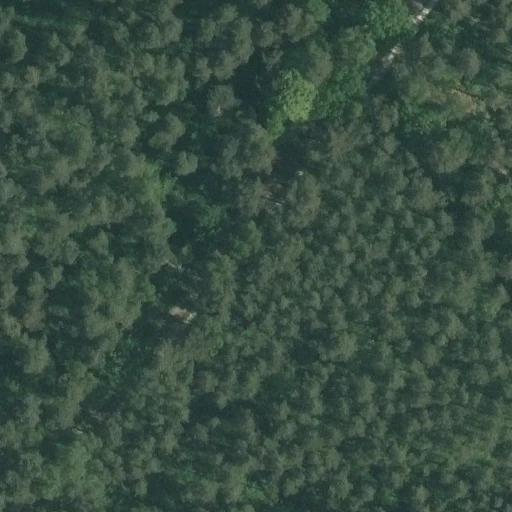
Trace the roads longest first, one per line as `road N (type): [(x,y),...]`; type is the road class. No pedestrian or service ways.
road 1 (track): [(412,0),(17,511)]
road 2 (track): [(393,52),(439,112),(511,184)]
